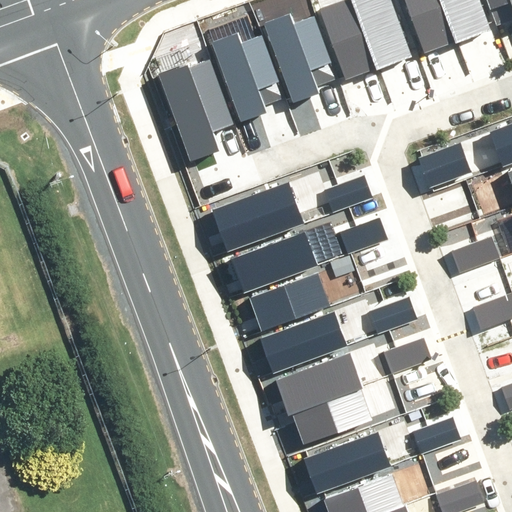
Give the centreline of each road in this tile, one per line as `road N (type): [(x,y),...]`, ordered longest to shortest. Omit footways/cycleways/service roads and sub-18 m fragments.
road 1 (tertiary): [(227,511),(42,4)]
road 2 (residential): [(387,136),(511,501)]
road 3 (residential): [(387,136),(353,130),(248,160)]
road 4 (residential): [(511,89),(387,136)]
